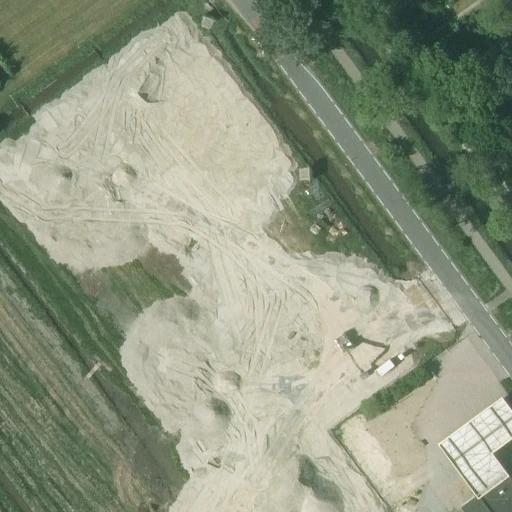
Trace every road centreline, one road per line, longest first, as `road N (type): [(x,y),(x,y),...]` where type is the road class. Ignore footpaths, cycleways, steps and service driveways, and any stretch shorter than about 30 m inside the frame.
road 1 (unclassified): [(443,272),(240,0)]
road 2 (residential): [(112,95),(313,366)]
road 3 (residential): [(296,484),(246,415),(313,366)]
road 4 (residential): [(313,366),(443,272)]
